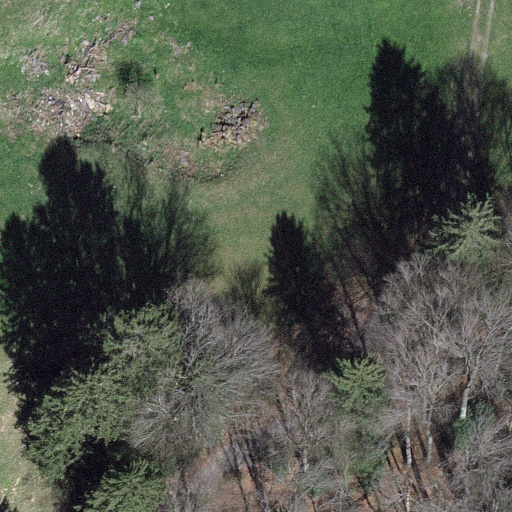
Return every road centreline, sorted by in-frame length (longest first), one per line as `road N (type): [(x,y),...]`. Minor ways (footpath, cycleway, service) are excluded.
road 1 (track): [(305,404),(440,245),(477,138),(495,0)]
road 2 (track): [(175,511),(305,404)]
